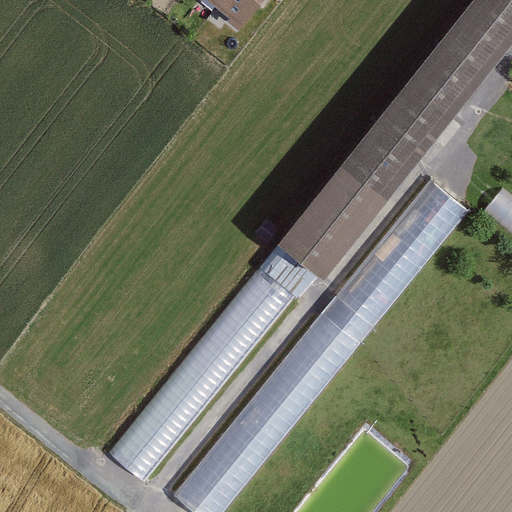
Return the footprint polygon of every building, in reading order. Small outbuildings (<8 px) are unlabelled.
[(259,0),(216,0),(242,21),(259,0)] [(511,0),(474,0),(283,236),(324,270),(511,35),(511,0)] [(433,176),(168,492),(191,511),(222,511),(475,211),(433,176)] [(511,193),(501,185),(485,205),(511,225),(511,193)] [(252,266),(103,451),(150,488),(298,303),(252,266)]
